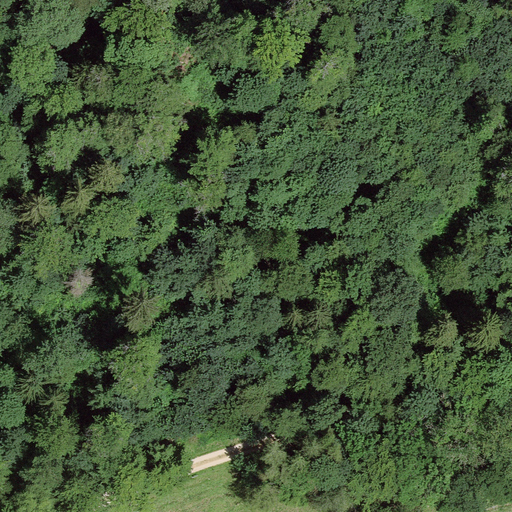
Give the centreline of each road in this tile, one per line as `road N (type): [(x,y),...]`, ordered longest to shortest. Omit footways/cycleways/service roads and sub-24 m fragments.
road 1 (track): [(75,511),(511,345)]
road 2 (track): [(0,58),(78,42),(121,0)]
